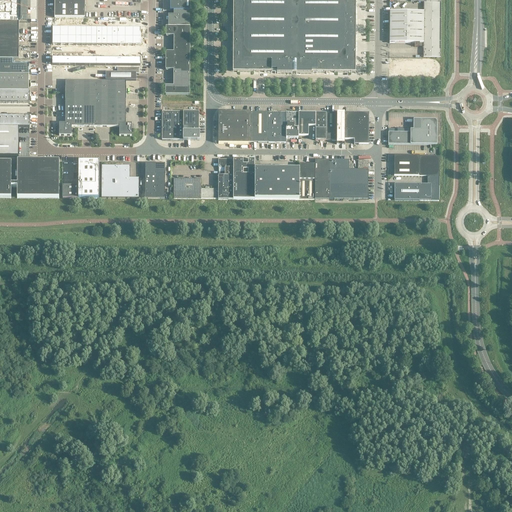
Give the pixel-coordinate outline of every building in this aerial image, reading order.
[(0,12),(0,22),(18,22),(18,0),(0,0),(0,2),(10,2),(10,12),(0,12)] [(54,0),(54,18),(85,18),(85,0),(54,0)] [(190,0),(170,0),(170,11),(173,11),(190,11),(190,0)] [(355,69),(356,9),(355,0),(233,0),(233,72),(277,72),(277,74),(284,74),(311,74),(311,73),(355,73),(355,69)] [(440,58),(441,3),(424,3),(424,12),(390,12),(389,43),(414,43),(414,47),(423,47),(423,58),(440,58)] [(190,27),(190,11),(173,11),(173,15),(168,15),(168,27),(190,27)] [(0,59),(19,59),(19,22),(18,22),(0,22),(0,59)] [(190,27),(168,27),(166,27),(166,36),(174,36),(174,44),(190,44),(190,27)] [(190,61),(190,44),(174,44),(173,52),(165,52),(165,61),(190,61)] [(0,75),(29,75),(29,64),(13,64),(13,59),(0,59),(0,75)] [(388,59),(388,70),(440,70),(440,59),(388,59)] [(189,78),(190,61),(165,61),(165,70),(173,70),(173,78),(189,78)] [(136,81),(136,74),(139,74),(139,68),(117,68),(117,73),(106,73),(106,81),(136,81)] [(0,91),(28,92),(28,76),(0,75),(0,91)] [(189,95),(189,78),(173,78),(173,86),(165,86),(165,95),(189,95)] [(96,95),(96,82),(65,82),(65,88),(65,95),(96,95)] [(126,95),(126,88),(126,82),(96,82),(96,95),(126,95)] [(0,92),(0,103),(30,104),(30,93),(0,92)] [(95,108),(96,95),(65,95),(65,100),(65,108),(84,108),(95,108)] [(126,108),(126,100),(126,95),(96,95),(95,108),(107,108),(126,108)] [(83,127),(84,108),(65,108),(65,124),(59,124),(59,136),(71,136),(72,127),(83,127)] [(95,127),(95,108),(84,108),(83,127),(89,127),(95,127)] [(107,127),(107,108),(95,108),(95,127),(102,127),(107,127)] [(126,124),(126,112),(126,108),(107,108),(107,127),(119,127),(119,136),(131,136),(132,124),(126,124)] [(199,132),(199,113),(183,113),(183,112),(162,112),(162,141),(183,141),(183,142),(200,142),(199,132)] [(248,143),(248,113),(218,113),(218,144),(248,144),(248,143)] [(268,143),(268,113),(248,113),(248,143),(268,143)] [(286,143),(286,138),(286,113),(268,113),(268,143),(286,143)] [(298,138),(298,136),(298,113),(286,113),(286,138),(298,138)] [(315,126),(315,113),(298,113),(298,136),(308,136),(308,126),(315,126)] [(326,141),(326,113),(315,113),(315,126),(315,141),(326,141)] [(336,141),(336,113),(326,113),(326,141),(336,141)] [(336,113),(336,141),(344,141),(344,140),(344,113),(336,113)] [(369,145),(369,125),(369,113),(344,113),(344,140),(354,140),(354,145),(369,145)] [(0,116),(0,127),(18,128),(30,128),(30,117),(0,116)] [(436,143),(437,122),(435,120),(420,120),(420,130),(410,130),(410,133),(388,133),(388,145),(437,145),(437,143),(436,143)] [(18,128),(0,127),(0,141),(18,142),(18,128)] [(0,156),(18,157),(18,142),(0,141),(0,156)] [(439,177),(439,156),(394,156),(394,176),(427,176),(439,177)] [(233,200),(233,160),(218,160),(218,168),(225,168),(225,172),(221,172),(221,176),(218,176),(218,189),(218,199),(218,200),(233,200)] [(254,200),(254,170),(254,160),(248,160),(248,165),(243,165),(243,160),(233,160),(233,200),(254,200)] [(368,200),(368,171),(349,171),(349,161),(315,161),(315,200),(368,200)] [(59,199),(59,162),(17,162),(17,199),(59,199)] [(99,199),(99,162),(78,162),(78,186),(78,190),(78,199),(99,199)] [(0,198),(11,199),(11,164),(11,163),(0,163),(0,198)] [(155,176),(155,164),(145,164),(145,176),(155,176)] [(165,176),(165,164),(155,164),(155,176),(165,176)] [(314,201),(314,165),(299,165),(299,170),(299,200),(314,201)] [(139,199),(139,179),(130,179),(130,167),(102,167),(101,199),(139,199)] [(299,200),(299,170),(254,170),(254,200),(299,200)] [(439,201),(439,177),(427,176),(427,185),(394,185),(394,201),(439,201)] [(218,199),(218,189),(209,189),(209,188),(205,188),(205,189),(201,189),(201,179),(173,179),(173,199),(201,200),(201,199),(218,199)] [(78,199),(78,190),(78,186),(62,186),(62,199),(78,199)]
